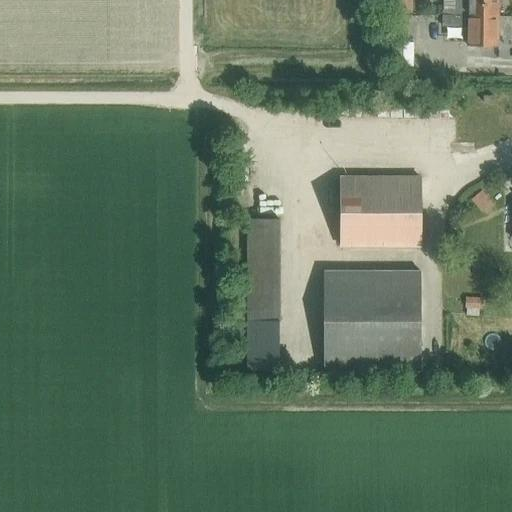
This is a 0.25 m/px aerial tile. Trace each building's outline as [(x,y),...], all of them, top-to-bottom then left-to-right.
[(395,0),(395,12),(412,12),(412,0),(395,0)] [(498,0),(455,0),(455,16),(498,16),(498,0)] [(497,46),(498,16),(455,16),(441,16),(441,27),(467,27),(466,45),(466,46),(497,46)] [(392,43),(391,67),(412,68),(412,43),(392,43)] [(341,248),(420,248),(419,178),(340,178),(341,248)] [(279,221),(247,221),(247,322),(280,322),(279,221)] [(420,272),(324,272),(324,372),(420,372),(420,272)]
